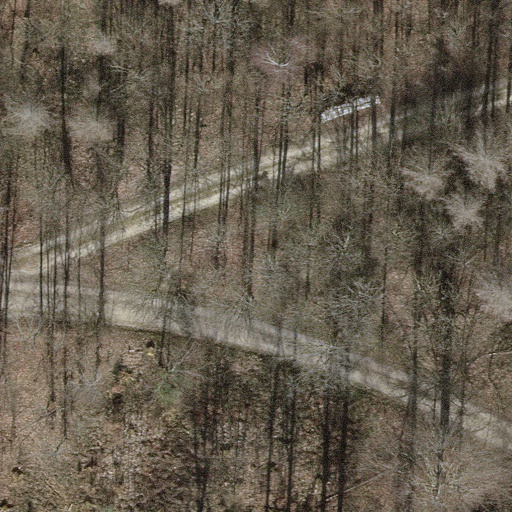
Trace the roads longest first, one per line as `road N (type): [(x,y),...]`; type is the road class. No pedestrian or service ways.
road 1 (track): [(0,276),(152,213),(511,91)]
road 2 (track): [(511,445),(351,369),(154,312),(0,294)]
